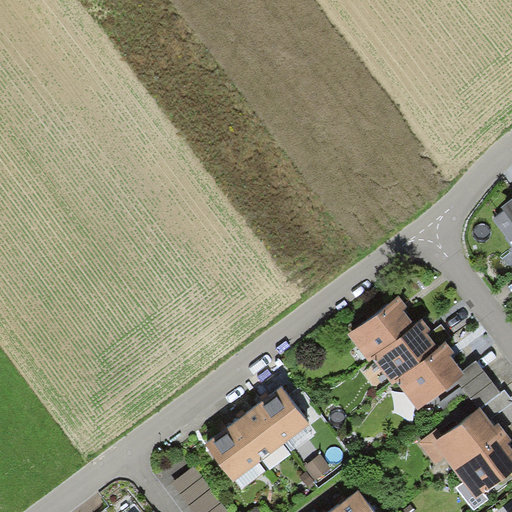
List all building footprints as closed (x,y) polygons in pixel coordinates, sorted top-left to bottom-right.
[(511,199),(503,206),(511,218),(511,199)] [(399,296),(352,330),(371,356),(418,322),(399,296)] [(422,319),(375,353),(394,378),(440,344),(422,319)] [(447,340),(401,374),(419,400),(466,366),(447,340)] [(258,406),(284,441),(309,423),(283,388),(258,406)] [(233,425),(259,460),(284,441),(258,406),(233,425)] [(482,406),(436,440),(454,466),(501,432),(482,406)] [(233,425),(210,442),(236,477),(259,460),(233,425)] [(511,447),(501,432),(455,466),(473,492),(511,463),(511,447)] [(372,511),(359,493),(333,511),(372,511)]
